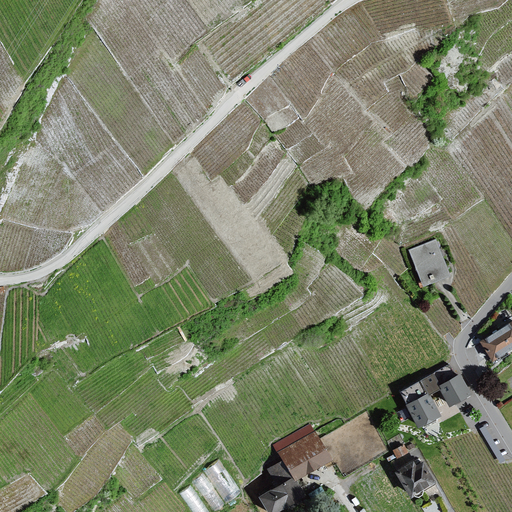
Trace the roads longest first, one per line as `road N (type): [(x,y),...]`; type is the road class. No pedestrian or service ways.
road 1 (track): [(348,0),(66,257),(0,280)]
road 2 (residential): [(511,281),(460,347),(511,442)]
